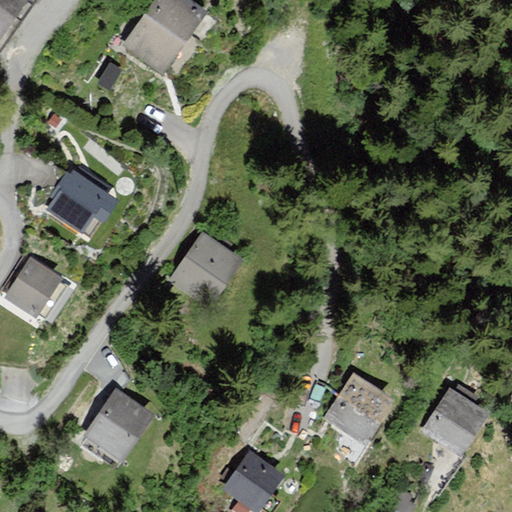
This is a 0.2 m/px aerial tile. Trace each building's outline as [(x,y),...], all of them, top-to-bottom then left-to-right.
[(0,0),(0,51),(37,0),(0,0)] [(197,0),(161,0),(130,44),(178,76),(216,11),(197,0)] [(80,169),(52,211),(93,234),(109,219),(118,224),(134,200),(118,193),(119,188),(80,169)] [(209,235),(172,283),(218,308),(254,260),(209,235)] [(39,256),(13,299),(47,315),(73,278),(39,256)] [(366,374),(334,420),(382,450),(415,402),(366,374)] [(463,390),(433,432),(480,460),(510,414),(463,390)] [(123,391),(91,436),(135,464),(167,415),(123,391)] [(257,453),(230,492),(269,511),(272,511),(299,474),(257,453)]
